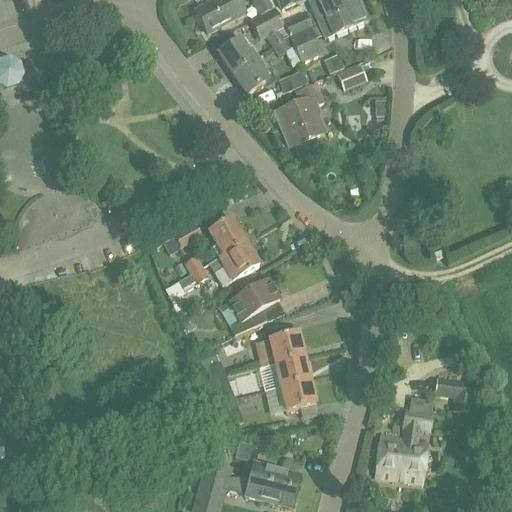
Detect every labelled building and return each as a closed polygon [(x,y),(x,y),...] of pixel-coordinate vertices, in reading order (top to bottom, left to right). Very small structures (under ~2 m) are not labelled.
[(219,0),(194,13),(207,37),(245,17),(236,0),(219,0)] [(248,0),(259,19),(274,13),(274,12),(267,0),(248,0)] [(275,0),(281,13),(298,5),(295,0),(275,0)] [(288,37),(289,41),(301,68),(323,58),(315,42),(323,39),(324,42),(368,23),(358,0),(349,0),(343,3),(344,6),(330,12),(333,19),(317,25),(311,27),(288,37)] [(313,0),(307,2),(308,3),(317,25),(333,19),(330,12),(344,6),(343,3),(349,0),(313,0)] [(259,44),(266,40),(285,31),(285,30),(283,26),(283,25),(276,11),(274,12),(274,13),(259,19),(249,24),(259,44)] [(285,30),(285,31),(288,37),(311,27),(306,17),(283,26),(285,30)] [(288,37),(285,31),(266,40),(273,51),(284,43),(288,41),(289,41),(288,37)] [(218,57),(232,78),(254,63),(240,43),(218,57)] [(284,43),(273,51),(278,60),(290,51),(284,43)] [(30,79),(20,56),(0,64),(0,83),(3,90),(30,79)] [(254,63),(232,78),(246,99),(268,84),(254,63)] [(343,94),(366,85),(360,68),(336,78),(343,94)] [(278,82),(283,96),(307,87),(301,73),(278,82)] [(314,109),(324,105),(316,87),(296,96),(299,104),(274,115),(290,151),(325,137),(314,109)] [(208,235),(222,259),(245,245),(231,221),(208,235)] [(174,240),(181,252),(202,240),(195,228),(174,240)] [(181,252),(174,240),(163,246),(163,247),(170,258),(181,252)] [(222,259),(210,266),(216,277),(229,269),(237,283),(260,269),(245,245),(222,259)] [(196,260),(184,268),(190,278),(203,271),(196,260)] [(203,271),(190,278),(196,288),(209,281),(203,271)] [(180,298),(196,288),(190,278),(174,288),(180,298)] [(268,283),(229,305),(241,326),(230,332),(235,339),(267,325),(261,315),(280,303),(277,299),(281,297),(273,284),(270,287),(268,283)] [(271,356),(260,359),(263,371),(274,368),(274,367),(304,360),(298,336),(268,343),(271,356)] [(196,359),(199,369),(207,366),(209,372),(217,369),(211,353),(196,359)] [(268,394),(310,384),(304,360),(274,367),(274,368),(276,378),(265,381),(268,394)] [(207,366),(199,369),(206,387),(214,385),(207,366)] [(217,369),(209,372),(214,385),(227,379),(222,367),(217,369)] [(236,402),(227,379),(214,385),(222,408),(236,402)] [(474,386),(437,382),(435,399),(454,401),(452,415),(471,417),(474,386)] [(316,407),(310,384),(268,394),(270,403),(282,401),(285,415),(316,407)] [(222,408),(214,385),(206,387),(215,410),(222,408)] [(381,441),(376,481),(422,488),(428,447),(417,445),(419,434),(429,435),(431,419),(429,419),(431,404),(410,401),(408,416),(407,416),(404,444),(381,441)] [(244,425),(236,402),(222,408),(230,430),(244,425)] [(189,455),(192,468),(208,464),(215,462),(212,450),(189,455)] [(208,464),(204,476),(222,481),(225,469),(208,464)] [(244,467),(240,480),(249,483),(296,495),(300,479),(253,466),(252,469),(244,467)] [(196,487),(193,500),(199,502),(215,507),(218,508),(224,483),(222,482),(222,481),(204,476),(203,476),(200,488),(196,487)] [(0,477),(0,491),(8,491),(7,477),(0,477)] [(290,511),(291,511),(296,495),(249,483),(245,496),(244,500),(290,511)] [(8,491),(0,491),(0,507),(9,507),(8,491)]
